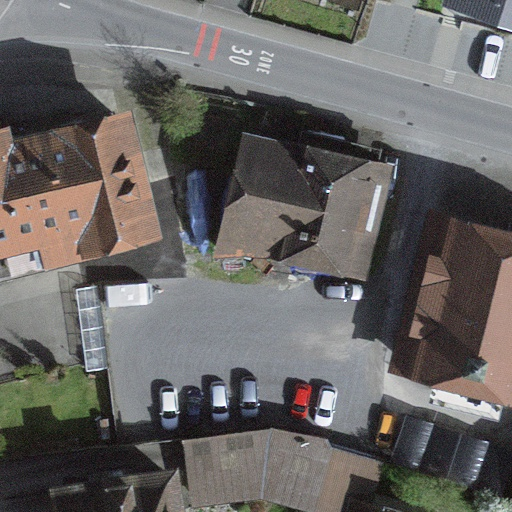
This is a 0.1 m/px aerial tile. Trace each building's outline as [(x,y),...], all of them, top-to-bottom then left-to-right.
[(511,23),(511,0),(444,0),(444,2),(511,23)] [(0,275),(45,265),(52,256),(98,245),(97,239),(147,227),(120,119),(8,145),(4,131),(0,131),(0,275)] [(375,171),(255,143),(234,231),(228,229),(222,252),(244,250),(248,234),(353,259),(375,171)] [(511,237),(438,219),(403,362),(511,389),(511,237)] [(314,501),(330,444),(265,428),(194,436),(202,494),(262,487),(314,501)] [(404,511),(366,502),(378,459),(330,444),(314,501),(311,511),(404,511)] [(63,491),(65,511),(174,511),(169,475),(63,491)]
